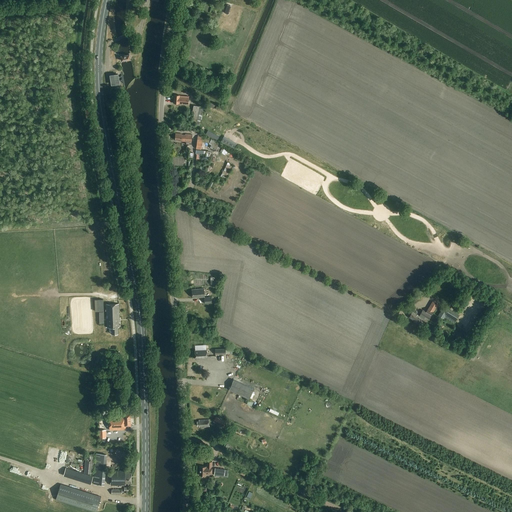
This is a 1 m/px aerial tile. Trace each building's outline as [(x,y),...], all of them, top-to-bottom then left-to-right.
[(111,85),(120,83),(118,73),(109,75),(111,85)] [(173,103),(188,104),(188,96),(179,96),(179,95),(174,95),(173,103)] [(193,112),(191,123),(199,125),(203,107),(194,105),(193,108),(192,112),(193,112)] [(204,133),(203,134),(205,135),(217,142),(220,137),(208,130),(206,129),(206,130),(204,129),(202,132),(204,133)] [(185,135),(181,135),(181,134),(175,133),(175,140),(181,140),(181,141),(184,142),(184,143),(187,143),(186,144),(191,145),(192,135),(186,134),(185,135)] [(210,147),(220,153),(223,146),(212,140),(209,144),(211,145),(210,147)] [(195,153),(197,153),(196,158),(199,159),(200,154),(203,154),(205,155),(205,158),(202,157),(202,160),(209,162),(211,151),(204,150),(196,150),(195,153)] [(216,172),(215,175),(224,179),(229,168),(226,166),(222,175),(216,172)] [(198,297),(205,297),(205,296),(204,288),(192,289),(191,289),(192,297),(198,297)] [(103,299),(95,300),(95,311),(103,311),(103,299)] [(118,334),(118,327),(119,327),(119,322),(119,304),(106,304),(107,327),(109,327),(109,331),(112,331),(112,334),(118,334)] [(444,307),(439,315),(443,318),(445,316),(449,318),(450,317),(455,321),(459,316),(444,307)] [(415,322),(419,325),(421,326),(425,319),(422,317),(423,315),(429,318),(431,315),(433,311),(428,308),(426,312),(422,310),(420,314),(421,314),(420,316),(412,312),(409,317),(413,319),(412,320),(415,322)] [(195,351),(196,359),(207,358),(207,350),(195,351)] [(229,389),(249,399),(254,389),(233,379),(229,389)] [(110,430),(125,429),(124,426),(131,425),(130,414),(124,414),(124,415),(109,416),(110,430)] [(93,474),(94,452),(85,451),(83,473),(93,474)] [(96,454),(96,457),(93,483),(104,484),(107,455),(96,454)] [(212,466),(212,461),(207,461),(207,466),(206,466),(199,466),(199,475),(205,475),(205,474),(211,474),(212,466)] [(215,468),(214,475),(224,476),(225,469),(215,468)] [(125,472),(125,469),(124,469),(124,470),(110,470),(110,484),(125,484),(125,483),(131,483),(131,472),(125,472)] [(94,511),(95,511),(101,497),(60,485),(56,500),(94,511)]
